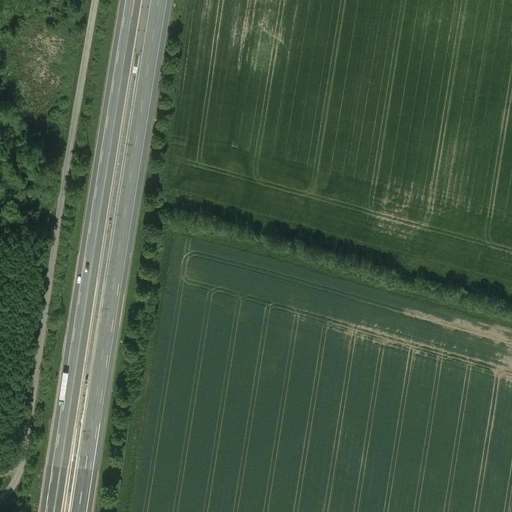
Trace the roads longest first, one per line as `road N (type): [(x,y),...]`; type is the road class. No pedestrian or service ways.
road 1 (motorway): [(79,511),(158,0)]
road 2 (motorway): [(135,0),(57,511)]
road 3 (unclassified): [(96,0),(25,445),(17,478),(0,500)]
